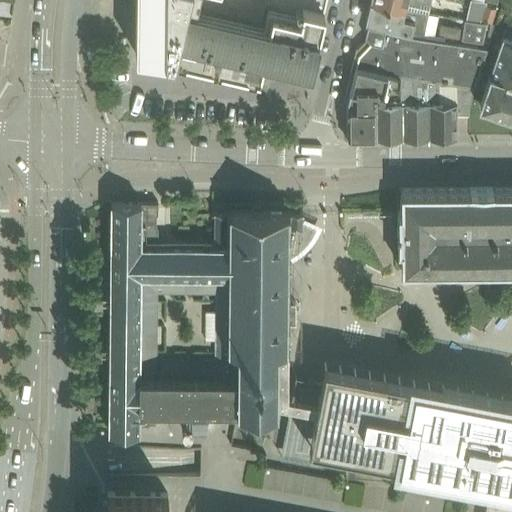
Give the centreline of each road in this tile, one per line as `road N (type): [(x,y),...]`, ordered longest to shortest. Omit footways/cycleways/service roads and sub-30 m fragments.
road 1 (tertiary): [(39,140),(31,335),(8,511)]
road 2 (tertiary): [(47,511),(61,392),(66,141)]
road 3 (residential): [(324,156),(66,141)]
road 4 (residential): [(324,156),(511,155)]
road 5 (residential): [(324,156),(319,129),(348,0)]
road 6 (tertiary): [(66,141),(77,0)]
road 7 (tertiary): [(48,0),(39,140)]
